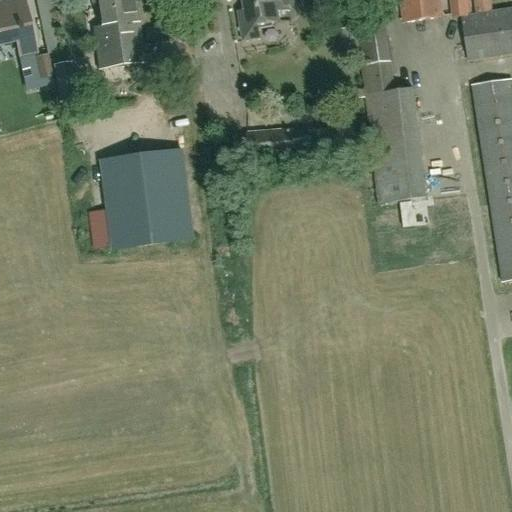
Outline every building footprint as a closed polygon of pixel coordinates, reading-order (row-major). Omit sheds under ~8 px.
[(0,7),(0,47),(18,43),(21,57),(37,53),(25,0),(17,0),(12,1),(13,5),(0,7)] [(98,5),(100,20),(101,28),(93,29),(99,69),(143,63),(144,69),(153,67),(152,55),(142,56),(137,15),(134,0),(89,0),(91,6),(98,5)] [(242,0),(246,24),(239,25),(242,42),(260,39),(257,26),(278,23),(277,13),(290,11),(288,0),(242,0)] [(400,0),(403,23),(442,18),(439,0),(400,0)] [(468,62),(511,55),(511,9),(468,16),(465,0),(449,0),(452,19),(461,17),(468,62)] [(356,28),(359,27),(365,81),(368,112),(379,204),(426,199),(414,90),(395,92),(387,24),(370,26),(367,6),(354,8),(356,28)] [(39,80),(43,79),(45,90),(52,88),(50,78),(52,77),(48,55),(34,58),(39,80)] [(71,62),(52,65),(59,103),(85,99),(82,81),(74,82),(71,62)] [(502,284),(511,282),(511,82),(511,81),(472,87),(502,284)] [(366,127),(306,132),(306,129),(227,135),(230,164),(248,163),(247,159),(306,154),(307,161),(368,155),(366,127)] [(94,250),(113,248),(113,251),(193,240),(181,152),(101,163),(108,212),(89,214),(94,250)]
